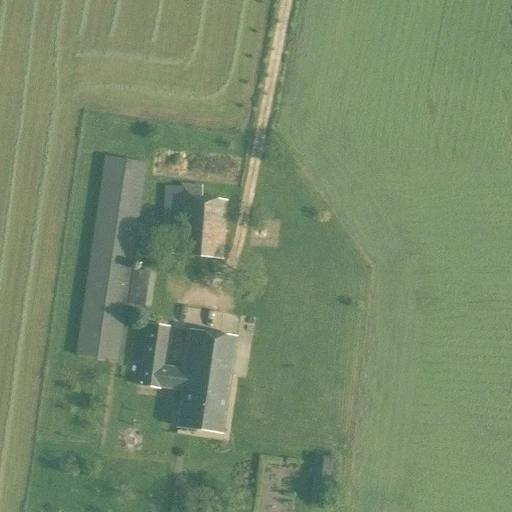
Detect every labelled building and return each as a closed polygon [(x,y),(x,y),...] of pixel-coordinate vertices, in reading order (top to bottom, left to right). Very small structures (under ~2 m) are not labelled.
[(117,362),(146,164),(103,157),(75,356),(117,362)] [(223,260),(227,201),(201,197),(201,186),(180,184),(181,188),(164,186),(160,254),(223,260)] [(154,273),(132,271),(128,305),(150,307),(154,273)] [(182,370),(170,368),(162,367),(168,328),(147,325),(138,386),(159,389),(159,388),(181,392),(176,427),(222,434),(236,338),(187,331),(182,370)] [(326,505),(330,458),(313,457),(309,504),(326,505)]
